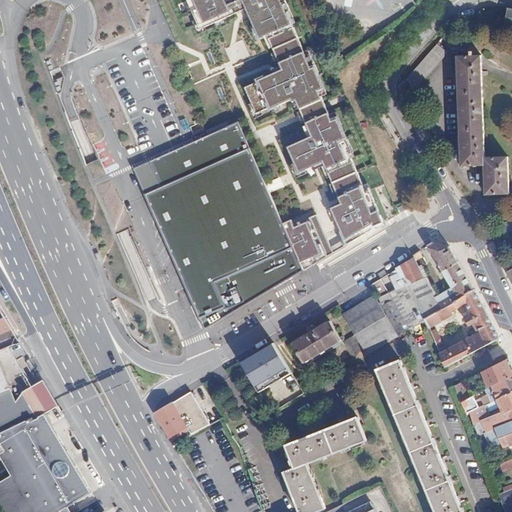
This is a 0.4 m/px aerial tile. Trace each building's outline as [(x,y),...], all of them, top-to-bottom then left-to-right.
[(243,10),(238,0),(190,0),(201,27),(243,10)] [(238,0),(243,10),(255,41),(289,27),(278,0),(238,0)] [(416,88),(448,52),(438,43),(405,79),(416,88)] [(486,157),(483,67),(482,56),(474,56),(474,50),(458,51),(462,167),(484,166),(486,195),(509,194),(508,156),(486,157)] [(332,212),(347,242),(348,242),(370,229),(379,224),(374,212),(368,213),(355,186),(360,184),(349,162),(345,164),(336,144),(345,140),(335,118),(329,121),(317,93),(323,90),(313,68),(308,71),(301,56),(281,65),(284,72),(257,81),(267,107),(291,99),(309,137),(285,148),(296,173),(321,161),(344,206),(332,212)] [(132,166),(144,196),(208,328),(302,272),(298,265),(280,225),(238,122),(132,166)] [(398,208),(401,213),(408,209),(405,204),(398,208)] [(306,222),(321,255),(326,253),(332,251),(317,217),(306,222)] [(280,225),(298,265),(309,261),(321,255),(306,222),(293,228),(290,221),(280,225)] [(426,320),(474,290),(474,289),(451,246),(434,242),(430,244),(453,287),(438,295),(427,274),(424,276),(425,277),(410,286),(419,305),(426,320)] [(424,257),(420,251),(412,256),(414,259),(415,258),(417,261),(424,257)] [(426,320),(419,305),(410,286),(425,277),(415,258),(414,259),(390,273),(399,289),(395,291),(391,294),(382,278),(372,284),(400,336),(426,320)] [(430,330),(454,315),(453,313),(466,304),(481,331),(440,354),(445,367),(499,338),(474,290),(426,320),(430,330)] [(400,336),(377,294),(372,297),(361,304),(345,314),(358,335),(369,355),(384,345),(400,336)] [(0,350),(10,347),(21,342),(7,318),(0,321),(0,350)] [(305,363),(344,340),(332,321),(295,345),(305,363)] [(369,355),(358,335),(345,343),(356,362),(369,355)] [(275,343),(242,362),(260,393),(292,374),(275,343)] [(495,367),(507,360),(507,357),(503,356),(496,359),(493,364),(495,367)] [(31,358),(26,361),(31,369),(35,367),(31,358)] [(491,386),(511,374),(511,366),(509,359),(507,360),(495,367),(484,372),(483,372),(490,386),(491,386)] [(463,511),(402,361),(380,370),(437,511),(463,511)] [(0,362),(0,432),(9,428),(36,415),(38,418),(58,405),(43,380),(33,386),(31,387),(23,392),(16,401),(0,362)] [(498,400),(511,392),(511,374),(491,386),(490,386),(492,389),(494,388),(496,391),(486,396),(490,404),(498,400)] [(470,394),(464,382),(454,387),(461,402),(469,398),(467,395),(470,394)] [(213,424),(193,391),(159,411),(158,416),(166,430),(171,439),(172,441),(179,437),(177,434),(188,428),(192,435),(213,424)] [(511,392),(498,400),(504,412),(504,414),(511,410),(511,392)] [(477,411),(471,397),(469,398),(461,402),(467,416),(470,414),(477,411)] [(493,409),(490,404),(484,407),(486,412),(493,409)] [(483,418),(479,409),(477,411),(470,414),(474,426),(487,420),(486,416),(483,418)] [(511,410),(504,414),(504,412),(487,420),(474,426),(477,435),(483,433),(490,449),(502,444),(504,449),(511,445),(511,410)] [(51,424),(46,413),(38,418),(36,415),(9,428),(0,432),(0,455),(11,474),(0,479),(0,508),(2,511),(56,511),(90,493),(66,450),(59,444),(46,427),(51,424)] [(309,465),(367,441),(357,417),(335,426),(288,445),(298,470),(286,475),(301,511),(318,511),(327,508),(309,465)] [(511,468),(509,461),(497,467),(500,474),(511,468)] [(499,494),(511,489),(511,484),(498,490),(499,494)] [(511,506),(511,489),(498,495),(503,510),(511,506)] [(92,495),(83,501),(86,507),(95,501),(92,495)] [(379,511),(375,502),(371,501),(349,511),(379,511)]
